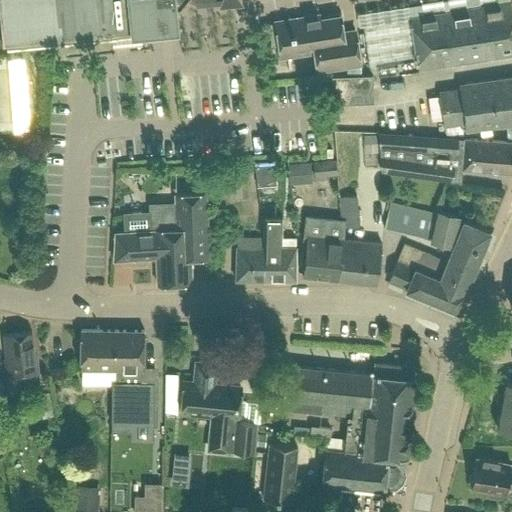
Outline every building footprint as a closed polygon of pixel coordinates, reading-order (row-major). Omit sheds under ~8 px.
[(181,9),(187,0),(0,0),(0,20),(2,44),(6,44),(7,47),(52,43),(66,41),(68,41),(91,39),(143,33),(145,33),(145,31),(162,10),(176,9),(181,9)] [(511,12),(510,0),(507,0),(476,5),(484,56),(511,51),(511,12)] [(443,10),(451,61),(484,56),(476,5),(443,10)] [(409,16),(409,17),(417,67),(451,61),(443,10),(409,16)] [(340,13),(319,16),(319,18),(323,50),(320,50),(321,55),(315,56),(317,70),(361,64),(356,29),(342,30),(340,13)] [(319,18),(319,16),(319,14),(275,20),(281,57),(314,52),(315,56),(321,55),(320,50),(323,50),(319,18)] [(378,73),(417,67),(409,17),(362,24),(368,63),(377,62),(378,73)] [(373,100),(372,73),(332,75),(333,102),(373,100)] [(378,76),(379,93),(405,91),(404,74),(378,76)] [(511,122),(511,74),(464,82),(464,86),(440,90),(445,125),(465,122),(466,129),(511,122)] [(403,99),(404,117),(431,116),(430,98),(403,99)] [(511,140),(378,131),(379,171),(456,181),(458,162),(462,162),(462,168),(511,171),(511,140)] [(325,160),(325,153),(311,155),(311,159),(313,176),(337,174),(335,159),(325,160)] [(172,256),(155,256),(156,283),(190,281),(190,257),(208,257),(206,192),(175,193),(175,203),(176,220),(169,220),(169,231),(171,231),(172,256)] [(358,224),(356,194),(338,195),(340,220),(340,225),(358,224)] [(437,212),(389,202),(384,227),(429,237),(452,245),(445,260),(404,242),(397,259),(395,258),(386,278),(404,286),(403,287),(457,310),(480,256),(479,256),(490,230),(458,217),(459,213),(438,210),(437,212)] [(131,230),(114,230),(113,257),(134,257),(134,259),(137,262),(144,262),(146,259),(146,256),(155,256),(172,256),(171,231),(169,231),(169,220),(176,220),(175,203),(156,204),(151,210),(151,229),(131,230)] [(262,279),(295,279),(295,246),(281,245),(282,236),(282,216),(264,215),(263,236),(262,279)] [(322,276),(338,278),(342,237),(337,237),(339,222),(307,219),(305,219),(304,230),(301,259),(305,259),(304,274),(322,276)] [(235,278),(262,279),(263,236),(236,236),(235,278)] [(342,237),(338,278),(377,283),(382,242),(342,237)] [(143,329),(80,328),(79,368),(114,368),(114,380),(110,380),(110,420),(152,421),(152,380),(141,380),(141,368),(143,368),(143,329)] [(33,354),(32,331),(2,334),(5,357),(5,361),(6,378),(8,393),(26,391),(25,376),(38,375),(36,354),(33,354)] [(232,451),(236,419),(236,416),(237,416),(240,385),(212,383),(214,362),(195,360),(193,380),(183,379),(180,411),(209,414),(206,450),(232,451)] [(371,372),(286,364),(283,397),(287,397),(285,408),(319,412),(320,400),(353,404),(352,414),(366,415),(363,452),(324,448),(321,482),(384,488),(384,486),(395,487),(401,482),(404,474),(403,465),(397,459),(393,457),(387,457),(387,454),(406,456),(414,377),(412,376),(413,364),(373,360),(371,372)] [(511,380),(505,379),(503,394),(497,393),(495,403),(501,404),(497,427),(511,429),(511,380)] [(46,395),(45,417),(54,417),(55,395),(46,395)] [(28,435),(24,402),(2,404),(6,437),(28,435)] [(257,422),(236,419),(232,451),(253,454),(254,446),(263,447),(264,433),(255,432),(257,422)] [(296,445),(269,442),(263,498),(291,501),(296,445)] [(470,483),(470,485),(488,488),(488,492),(504,495),(506,484),(511,485),(511,468),(509,468),(510,462),(475,456),(472,471),(469,473),(468,479),(470,483)]
